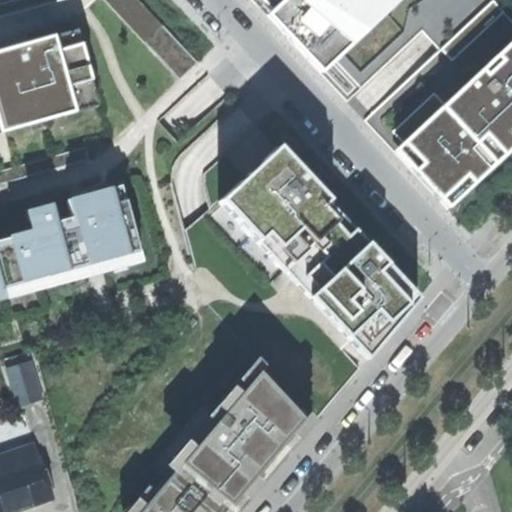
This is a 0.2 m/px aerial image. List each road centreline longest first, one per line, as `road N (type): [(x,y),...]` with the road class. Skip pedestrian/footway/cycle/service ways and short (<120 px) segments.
road 1 (residential): [(487,283),(220,0)]
road 2 (secondary): [(487,283),(289,511)]
road 3 (secondary): [(394,511),(511,375)]
